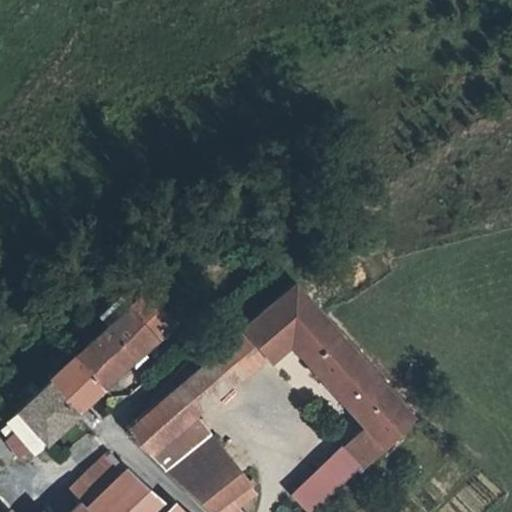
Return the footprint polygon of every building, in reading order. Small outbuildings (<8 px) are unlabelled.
[(282,340),(369,435),(350,454),(363,468),(411,424),(292,290),(262,317),(259,322),(226,350),(240,364),(249,356),(257,362),(282,340)] [(103,390),(171,328),(145,300),(76,362),(103,390)] [(222,353),(131,427),(138,447),(152,460),(152,461),(247,380),(222,353)] [(76,362),(19,413),(45,443),(103,390),(76,362)] [(166,476),(208,511),(241,511),(257,497),(210,440),(166,476)] [(91,497),(73,511),(10,511),(9,511),(131,511),(153,491),(136,475),(109,449),(74,479),(91,497)] [(153,491),(131,511),(178,511),(168,503),(165,503),(153,491)]
